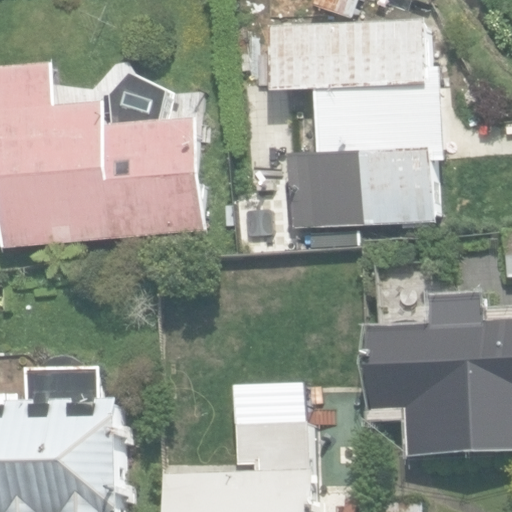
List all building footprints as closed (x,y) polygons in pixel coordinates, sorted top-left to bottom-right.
[(318,0),(316,8),(356,22),(364,0),(318,0)] [(296,158),(299,233),(443,227),(440,166),(452,165),(448,71),(434,71),(432,22),(275,28),(278,97),(321,95),(323,157),(296,158)] [(0,203),(4,204),(12,254),(215,236),(206,121),(171,123),(181,102),(137,80),(113,108),(61,109),(57,65),(0,70),(0,203)] [(165,309),(189,307),(186,277),(163,278),(165,309)] [(413,413),(415,462),(511,457),(511,322),(494,323),(493,295),(434,297),(436,326),(437,332),(433,327),(422,323),(403,324),(393,328),(374,329),(375,349),(378,415),(413,413)] [(0,511),(133,511),(133,404),(112,405),(112,372),(97,372),(93,367),(87,363),(81,360),(74,359),(67,360),(61,363),(55,367),(51,372),(35,372),(35,407),(0,407),(0,511)] [(324,511),(323,470),(319,471),(318,426),(246,428),(247,470),(263,469),(263,476),(174,478),(174,511),(324,511)]
